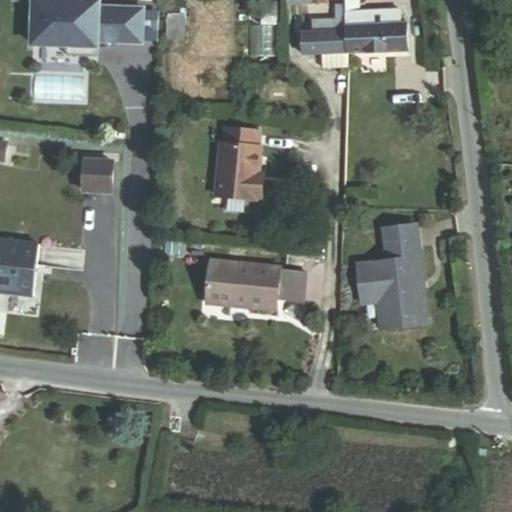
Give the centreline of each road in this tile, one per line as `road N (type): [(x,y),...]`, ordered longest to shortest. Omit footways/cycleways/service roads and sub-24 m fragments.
road 1 (residential): [(499,428),(0,366)]
road 2 (residential): [(451,0),(499,428)]
